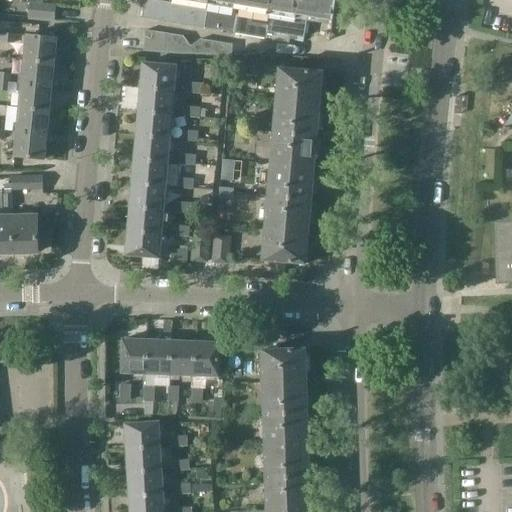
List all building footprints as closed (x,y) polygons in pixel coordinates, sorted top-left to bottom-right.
[(145,0),(143,18),(205,29),(209,0),(145,0)] [(218,25),(217,31),(266,39),(272,0),(209,0),(205,29),(208,29),(209,23),(218,25)] [(307,17),(333,22),(336,0),(272,0),(266,39),(271,40),(272,33),(280,34),(279,41),(302,45),(303,38),(304,38),(307,17)] [(55,21),(56,6),(31,3),(29,18),(55,21)] [(167,45),(168,35),(146,31),(145,41),(167,45)] [(0,32),(0,41),(13,43),(14,34),(0,32)] [(24,60),(55,64),(58,38),(27,34),(24,60)] [(184,37),(168,35),(167,45),(166,54),(177,55),(190,55),(191,47),(190,47),(184,37)] [(191,47),(190,55),(213,56),(214,42),(201,40),(192,47),(191,47)] [(166,54),(167,45),(145,41),(144,52),(166,54)] [(233,45),(214,42),(213,56),(232,56),(233,45)] [(24,60),(22,85),(53,88),(55,64),(24,60)] [(143,64),(141,87),(174,90),(176,66),(143,64)] [(280,68),(274,133),(318,137),(320,110),(322,110),(323,100),(321,99),(323,72),(280,68)] [(0,73),(0,82),(11,84),(12,75),(0,73)] [(11,84),(0,82),(0,91),(10,92),(11,84)] [(203,84),(186,83),(185,93),(202,95),(203,84)] [(19,109),(50,112),(53,88),(22,85),(19,109)] [(141,87),(139,111),(172,114),(174,90),(141,87)] [(201,108),(184,107),(183,117),(200,119),(201,108)] [(19,109),(17,133),(48,136),(50,112),(19,109)] [(137,135),(170,138),(172,114),(139,111),(137,135)] [(198,143),(199,132),(182,131),(181,141),(198,143)] [(45,160),(48,136),(17,133),(14,157),(45,160)] [(274,133),(268,197),(312,200),(315,174),(317,174),(318,163),(316,163),(318,137),(274,133)] [(137,135),(135,159),(168,162),(170,138),(137,135)] [(197,156),(180,155),(179,165),(196,166),(197,156)] [(132,183),(166,186),(177,187),(178,179),(178,177),(167,176),(168,162),(135,159),(132,183)] [(44,190),(44,179),(44,178),(12,178),(13,191),(18,191),(18,197),(31,197),(31,190),(44,190)] [(213,192),(214,182),(178,179),(177,187),(177,189),(213,192)] [(132,183),(130,207),(164,210),(166,186),(132,183)] [(220,186),(220,193),(233,194),(233,187),(220,186)] [(220,193),(219,200),(232,201),(233,194),(220,193)] [(13,196),(3,197),(3,209),(13,209),(13,196)] [(311,238),(311,237),(312,227),(310,227),(312,200),(268,197),(263,261),(307,265),(309,238),(311,238)] [(176,203),(175,213),(192,215),(193,204),(176,203)] [(130,207),(128,232),(162,234),(164,210),(130,207)] [(0,218),(0,254),(14,254),(13,219),(0,218)] [(13,219),(14,254),(39,253),(39,251),(43,251),(43,240),(39,240),(38,218),(13,219)] [(511,225),(498,226),(500,281),(511,280),(511,225)] [(190,228),(174,227),(173,237),(190,238),(190,228)] [(126,256),(159,259),(162,234),(128,232),(126,256)] [(207,263),(209,237),(194,236),(192,262),(207,263)] [(213,263),(227,264),(228,264),(230,239),(215,238),(213,263)] [(172,250),(171,260),(186,261),(187,252),(172,250)] [(123,340),(123,343),(122,373),(147,374),(149,341),(123,340)] [(147,374),(154,375),(171,375),(173,342),(149,341),(147,374)] [(171,375),(195,376),(197,343),(173,342),(171,375)] [(197,343),(195,376),(218,377),(220,344),(197,343)] [(263,350),(264,415),(308,413),(306,349),(263,350)] [(130,386),(121,386),(120,400),(129,401),(130,386)] [(155,403),(155,387),(145,387),(144,402),(155,403)] [(180,404),(180,388),(170,388),(169,403),(180,404)] [(203,405),(203,389),(193,389),(192,405),(203,405)] [(177,412),(178,404),(169,404),(169,417),(175,417),(177,412)] [(264,415),(266,478),(310,477),(308,413),(264,415)] [(127,449),(159,447),(158,422),(125,425),(127,449)] [(187,437),(171,438),(171,448),(188,447),(187,437)] [(0,441),(0,461),(25,458),(23,439),(0,441)] [(127,449),(128,473),(161,471),(159,447),(127,449)] [(189,461),(172,462),(173,472),(189,471),(189,461)] [(128,473),(130,497),(162,495),(161,471),(128,473)] [(311,511),(310,477),(266,478),(266,511),(311,511)] [(200,486),(190,486),(190,485),(174,486),(175,496),(201,494),(200,486)] [(130,497),(130,511),(163,511),(162,495),(130,497)] [(238,508),(249,508),(248,496),(237,497),(238,508)]
